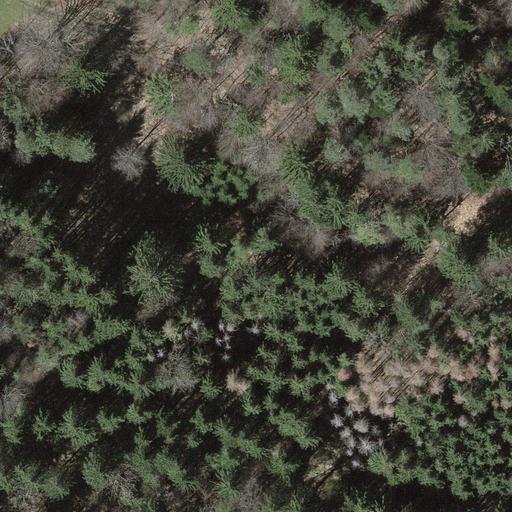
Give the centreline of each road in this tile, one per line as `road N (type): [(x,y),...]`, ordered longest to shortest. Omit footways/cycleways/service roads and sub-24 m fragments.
road 1 (track): [(511,488),(442,493),(379,482),(237,406),(167,392),(58,400),(42,391),(46,368),(245,264),(283,251),(419,243),(458,231),(472,215),(462,205)]
road 2 (track): [(23,0),(166,43),(406,196),(462,205)]
road 3 (track): [(394,0),(436,16),(511,26)]
